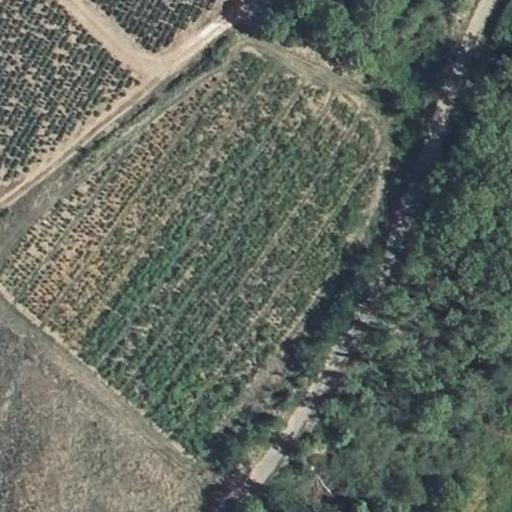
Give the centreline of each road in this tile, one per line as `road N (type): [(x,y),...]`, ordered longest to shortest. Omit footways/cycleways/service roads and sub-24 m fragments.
road 1 (unclassified): [(224,511),(281,449),(343,349),(488,0)]
road 2 (track): [(0,210),(237,11),(261,0)]
